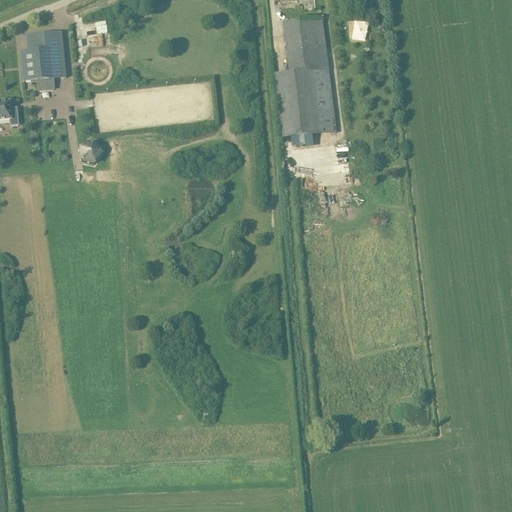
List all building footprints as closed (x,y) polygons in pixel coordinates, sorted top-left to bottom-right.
[(288,74),(284,75),(292,140),(336,135),(322,19),(282,24),(288,74)] [(363,43),(369,26),(356,21),(350,39),(363,43)] [(66,80),(63,49),(61,33),(26,36),(28,52),(19,53),(23,84),(31,83),(53,81),(66,80)] [(53,81),(31,83),(32,86),(36,86),(37,93),(54,91),(53,81)] [(10,127),(18,126),(17,109),(10,110),(9,104),(9,103),(0,103),(0,121),(10,121),(10,127)] [(95,142),(80,151),(90,160),(106,161),(110,150),(95,142)]
